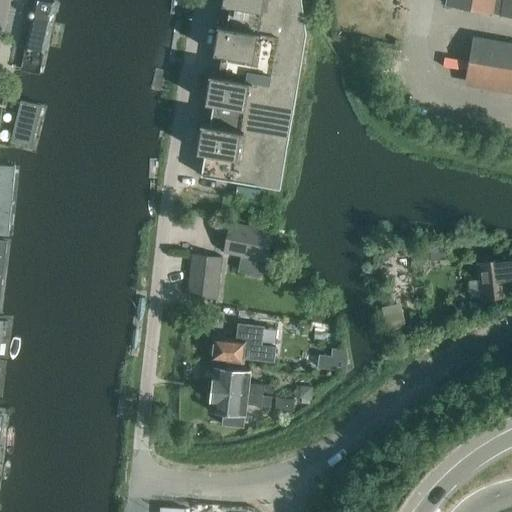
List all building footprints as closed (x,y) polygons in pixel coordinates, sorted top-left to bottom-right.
[(218,24),(217,25),(305,40),(307,33),(301,0),(230,0),(227,25),(218,24)] [(511,0),(449,0),(448,6),(469,9),(475,10),(494,14),(511,16),(511,0)] [(45,77),(59,9),(34,4),(20,72),(45,77)] [(209,73),(209,74),(297,89),(305,40),(217,25),(217,26),(226,27),(218,75),(209,73)] [(201,123),(201,124),(288,139),(297,89),(209,74),(209,75),(218,76),(210,124),(201,123)] [(38,155),(48,108),(14,101),(4,148),(38,155)] [(288,139),(201,124),(200,124),(209,126),(201,175),(280,189),(288,139)] [(0,236),(13,238),(17,168),(0,166),(0,236)] [(228,234),(225,251),(265,259),(271,231),(217,220),(215,231),(228,234)] [(11,243),(0,241),(0,315),(3,315),(11,243)] [(188,294),(216,298),(221,257),(193,254),(188,294)] [(508,260),(504,261),(504,260),(479,262),(483,299),(508,296),(506,280),(510,279),(511,282),(511,281),(511,258),(508,259),(508,260)] [(384,307),(389,331),(400,328),(395,305),(384,307)] [(210,347),(210,352),(212,355),(211,359),(243,362),(244,357),(273,361),(276,347),(260,345),(263,326),(239,323),(236,339),(214,337),(213,345),(210,347)] [(319,355),(318,367),(346,370),(347,358),(346,350),(336,349),(335,356),(319,355)] [(214,367),(212,389),(263,395),(264,384),(249,383),(250,371),(214,367)] [(311,398),(312,386),(299,385),(298,397),(311,398)] [(263,395),(212,389),(209,411),(223,412),(222,424),(244,427),(247,403),(270,406),(271,396),(263,395)] [(275,397),(274,409),(294,411),(295,399),(275,397)] [(187,427),(186,438),(196,438),(196,432),(193,428),(187,427)]
